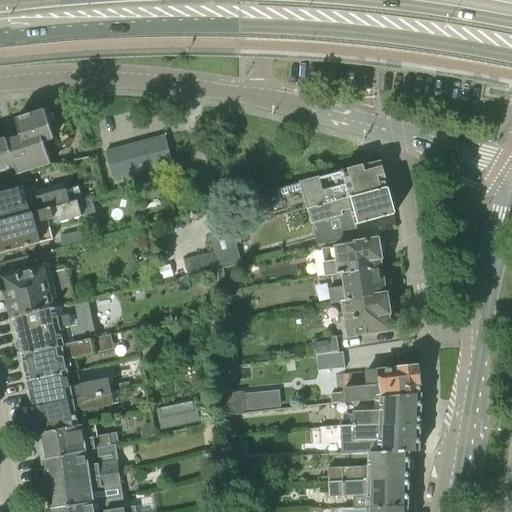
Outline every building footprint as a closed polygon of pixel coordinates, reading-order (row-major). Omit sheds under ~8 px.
[(0,172),(16,168),(18,175),(52,165),(45,143),(55,140),(55,139),(47,110),(16,120),(21,134),(0,140),(0,172)] [(176,175),(173,163),(166,136),(106,152),(113,179),(155,168),(158,180),(176,175)] [(299,215),(388,189),(381,163),(369,166),(369,165),(301,183),(309,210),(298,213),(299,215)] [(301,182),(273,189),(278,208),(306,201),(301,182)] [(0,224),(79,202),(78,200),(81,199),(78,186),(40,196),(37,185),(28,187),(5,194),(0,194),(0,224)] [(388,189),(299,215),(302,227),(313,224),(340,217),(344,228),(396,214),(388,189)] [(79,202),(0,224),(0,254),(54,239),(50,225),(83,217),(79,202)] [(87,243),(84,229),(58,236),(61,248),(87,243)] [(224,268),(240,263),(231,230),(210,236),(215,255),(219,269),(224,268)] [(332,276),(382,268),(381,261),(382,261),(379,240),(335,246),(335,248),(322,250),(326,277),(332,276)] [(67,269),(60,270),(55,250),(0,264),(14,319),(67,306),(76,303),(67,269)] [(210,271),(219,269),(215,255),(203,258),(207,273),(210,272),(210,271)] [(224,268),(219,269),(218,293),(227,292),(224,268)] [(331,303),(387,294),(387,292),(385,292),(382,268),(332,276),(334,288),(329,289),(331,303)] [(219,269),(210,271),(210,272),(213,294),(218,293),(219,269)] [(387,294),(331,303),(331,304),(342,303),(344,318),(341,318),(344,337),(391,330),(389,316),(391,315),(387,294)] [(22,356),(75,343),(72,328),(70,315),(69,316),(67,306),(14,319),(22,356)] [(29,384),(78,371),(79,371),(76,358),(115,349),(111,335),(75,343),(22,356),(29,384)] [(338,352),(339,352),(337,337),(313,340),(314,346),(309,346),(310,356),(316,355),(338,352)] [(338,352),(316,355),(318,371),(345,368),(343,352),(338,353),(338,352)] [(380,399),(422,394),(419,366),(417,366),(413,362),(412,361),(407,360),(406,361),(402,364),(400,366),(378,369),(365,371),(366,386),(343,388),(344,392),(331,394),(332,404),(345,402),(345,403),(380,399)] [(34,409),(112,392),(109,378),(82,384),(78,371),(29,384),(34,409)] [(39,435),(89,423),(87,411),(114,405),(112,392),(34,409),(39,435)] [(218,417),(245,414),(244,392),(218,394),(218,417)] [(341,427),(421,425),(422,394),(380,399),(380,411),(354,412),(344,411),(340,412),(341,427)] [(160,432),(192,425),(188,408),(156,415),(160,432)] [(44,461),(88,451),(97,449),(96,449),(120,444),(117,433),(98,437),(95,422),(89,423),(39,435),(44,461)] [(364,452),(410,452),(420,452),(421,425),(341,427),(329,427),(329,441),(341,441),(363,440),(364,452)] [(47,485),(120,472),(134,469),(133,458),(99,462),(99,465),(90,467),(88,451),(44,461),(47,485)] [(329,482),(409,477),(410,452),(364,452),(352,453),(352,467),(338,468),(328,468),(329,482)] [(51,511),(96,502),(93,489),(101,487),(103,490),(122,487),(120,472),(47,485),(51,511)] [(354,508),(408,506),(409,477),(329,482),(330,497),(353,496),(354,508)] [(154,511),(154,502),(136,505),(136,506),(125,508),(105,510),(104,511),(97,511),(96,502),(51,511),(154,511)]
